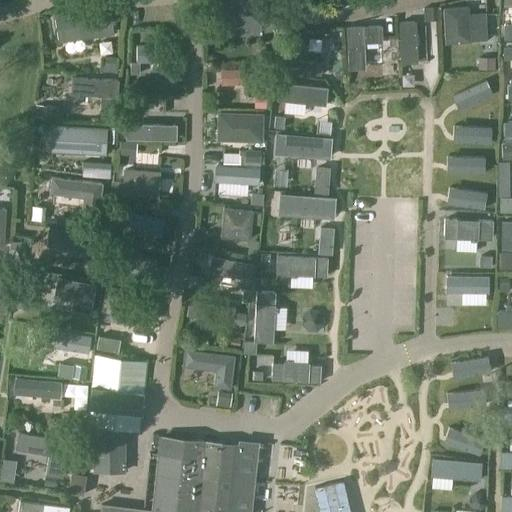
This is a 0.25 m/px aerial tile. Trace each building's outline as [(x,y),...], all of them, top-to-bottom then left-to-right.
[(208,0),(214,31),(261,24),(257,0),(208,0)] [(113,34),(109,7),(54,15),(58,41),(113,34)] [(446,44),(471,43),(469,7),(443,9),(446,44)] [(415,21),(398,22),(400,64),(417,63),(415,21)] [(511,24),(503,25),(503,39),(511,38),(511,24)] [(349,72),(366,71),(365,45),(383,44),(383,28),(348,29),(349,72)] [(232,41),(210,43),(211,54),(233,52),(232,41)] [(284,58),(283,71),(320,75),(321,62),(284,58)] [(263,69),(221,69),(221,85),(263,85),(263,69)] [(496,75),(455,76),(455,93),(497,92),(496,75)] [(72,77),(70,93),(100,95),(99,112),(116,113),(118,80),(72,77)] [(330,88),(280,82),(279,100),(328,106),(330,88)] [(267,125),(304,128),(306,105),(270,102),(267,125)] [(264,141),(264,113),(217,113),(217,141),(264,141)] [(450,119),(449,135),(490,136),(490,120),(450,119)] [(126,124),(126,139),(176,140),(176,125),(126,124)] [(51,125),(50,153),(105,156),(106,128),(51,125)] [(278,133),(276,154),(333,159),(335,137),(278,133)] [(151,156),(151,143),(130,142),(130,155),(151,156)] [(511,142),(501,143),(502,159),(511,158),(511,142)] [(233,164),(233,149),(218,149),(218,164),(233,164)] [(155,155),(155,164),(174,165),(174,156),(155,155)] [(447,155),(446,171),(484,172),(485,156),(447,155)] [(211,179),(211,163),(196,163),(196,179),(211,179)] [(221,167),(220,182),(261,185),(262,169),(221,167)] [(159,198),(161,172),(123,170),(122,196),(159,198)] [(51,177),(49,193),(84,198),(81,219),(97,221),(103,184),(51,177)] [(282,193),(280,215),(331,218),(337,219),(338,197),(330,197),(282,193)] [(511,197),(500,198),(500,212),(511,211),(511,197)] [(251,240),(253,211),(223,209),(221,237),(251,240)] [(118,219),(115,233),(163,241),(165,226),(118,219)] [(444,219),(443,235),(492,237),(493,220),(444,219)] [(48,228),(46,247),(98,252),(100,233),(48,228)] [(264,245),(298,246),(299,230),(264,229),(264,245)] [(482,272),(482,253),(440,252),(440,271),(482,272)] [(511,255),(499,256),(500,270),(511,269),(511,255)] [(275,256),(275,274),(328,276),(328,258),(275,256)] [(211,257),(209,272),(250,279),(253,264),(211,257)] [(447,274),(447,291),(491,291),(491,274),(447,274)] [(44,279),(42,293),(81,297),(82,286),(82,283),(44,279)] [(105,285),(100,312),(152,321),(157,295),(105,285)] [(256,292),(254,342),(273,343),(275,293),(256,292)] [(189,300),(187,315),(232,323),(235,308),(189,300)] [(511,310),(497,311),(497,326),(511,326),(511,310)] [(78,350),(80,333),(28,326),(26,343),(78,350)] [(230,389),(235,356),(184,349),(182,367),(215,371),(213,386),(230,389)] [(500,373),(511,373),(511,349),(501,349),(500,373)] [(483,352),(443,358),(445,372),(485,367),(483,352)] [(141,413),(143,392),(147,361),(93,355),(90,385),(88,407),(85,430),(93,432),(94,471),(124,471),(124,431),(140,433),(142,413),(141,413)] [(271,363),(270,380),(299,381),(321,382),(321,365),(302,364),(271,363)] [(59,398),(61,382),(15,378),(14,394),(59,398)] [(484,388),(446,392),(448,408),(486,404),(484,388)] [(345,415),(357,405),(347,393),(335,403),(345,415)] [(382,396),(363,405),(376,436),(396,428),(382,396)] [(229,400),(228,414),(267,415),(267,401),(229,400)] [(511,404),(500,403),(499,421),(511,421),(511,404)] [(319,428),(349,459),(360,448),(330,417),(319,428)] [(451,424),(445,440),(482,452),(487,436),(451,424)] [(62,478),(69,441),(18,432),(15,449),(48,455),(45,475),(62,478)] [(229,511),(238,445),(203,440),(201,460),(159,455),(152,511),(229,511)] [(511,448),(502,448),(501,466),(511,466),(511,448)] [(439,462),(437,477),(480,482),(482,468),(439,462)] [(297,469),(297,485),(337,487),(338,470),(297,469)] [(312,499),(315,488),(300,485),(298,495),(312,499)] [(511,492),(504,492),(503,510),(511,509),(511,492)] [(19,499),(16,511),(69,511),(71,506),(19,499)] [(294,499),(293,511),(309,511),(310,499),(294,499)]
